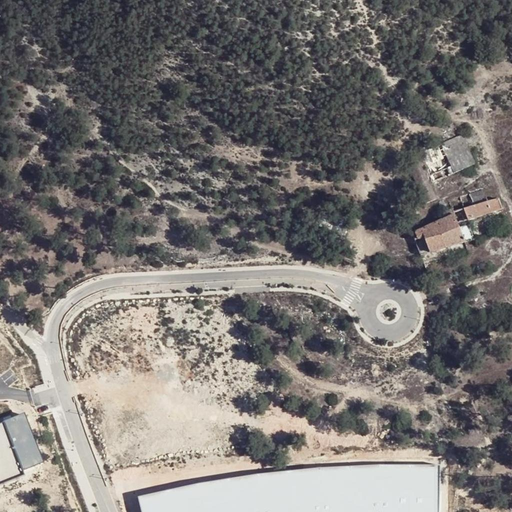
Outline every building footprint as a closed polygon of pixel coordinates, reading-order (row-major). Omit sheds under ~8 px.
[(417,154),(431,183),(450,174),(443,156),(464,147),(459,135),(417,154)] [(438,199),(431,183),(417,154),(403,160),(423,205),(438,199)] [(450,212),(454,223),(500,209),(496,199),(450,212)] [(456,229),(454,223),(412,235),(418,256),(460,243),(456,229)] [(466,225),(456,229),(460,243),(471,241),(466,225)] [(30,414),(0,425),(0,481),(49,462),(30,414)] [(151,452),(149,459),(171,463),(172,457),(151,452)] [(225,476),(139,495),(143,511),(434,511),(430,458),(373,460),(292,466),(225,476)]
